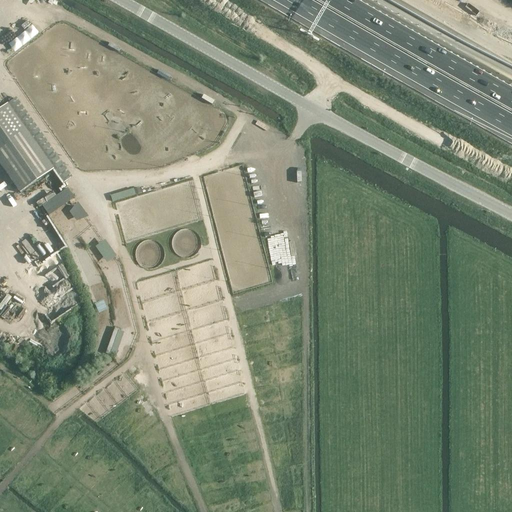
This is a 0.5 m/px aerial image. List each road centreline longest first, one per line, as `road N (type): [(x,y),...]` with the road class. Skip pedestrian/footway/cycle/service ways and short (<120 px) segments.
road 1 (track): [(0,83),(110,240),(204,511)]
road 2 (unclassified): [(119,0),(511,215)]
road 3 (track): [(305,511),(306,288)]
road 4 (track): [(140,335),(133,357),(58,423),(0,490)]
road 5 (motorway): [(405,32),(511,96)]
